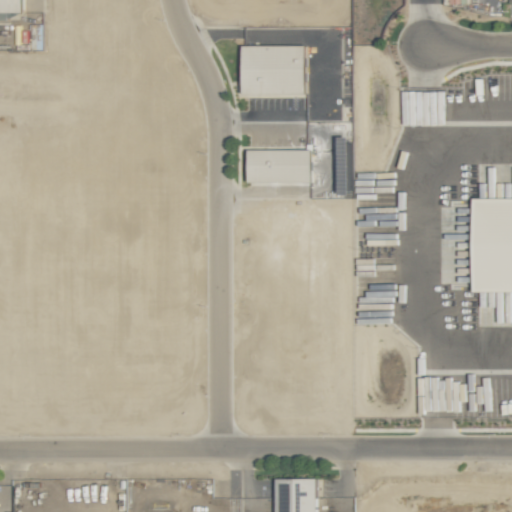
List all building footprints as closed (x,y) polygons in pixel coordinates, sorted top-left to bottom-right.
[(24,0),(0,0),(0,12),(24,13),(24,0)] [(306,45),(243,46),(244,96),(307,96),(306,45)] [(313,183),(312,149),(248,151),(249,185),(313,183)] [(511,198),(474,198),(474,292),(511,292),(511,198)] [(317,511),(318,477),(278,476),(277,511),(317,511)]
